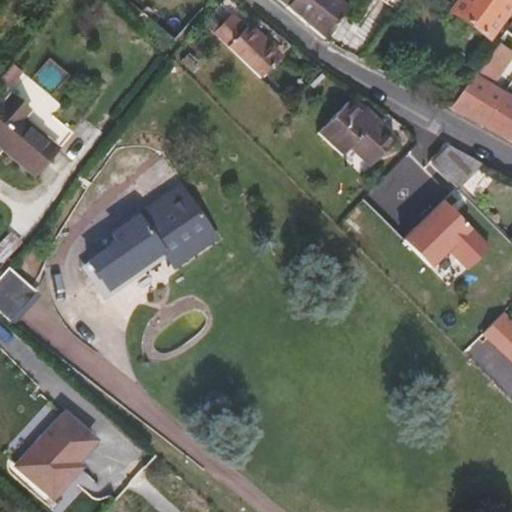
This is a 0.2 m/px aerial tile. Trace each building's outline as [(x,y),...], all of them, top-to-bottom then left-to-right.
[(292,0),(288,6),(302,19),(326,40),(345,11),(349,5),(342,0),(292,0)] [(511,5),(511,0),(457,0),(450,10),(488,38),(511,5)] [(222,23),(213,32),(261,78),(281,58),(248,26),(254,20),(238,6),(222,23)] [(222,23),(207,8),(199,18),(213,32),(222,23)] [(511,51),(498,41),(450,107),(511,140),(511,100),(504,95),(491,86),(511,56),(511,51)] [(10,94),(0,105),(0,146),(33,175),(55,150),(21,121),(29,111),(10,94)] [(361,112),(349,100),(317,133),(341,156),(351,146),(359,137),(380,157),(396,140),(364,110),(361,112)] [(359,137),(351,146),(371,166),(380,157),(359,137)] [(483,164),(445,143),(430,160),(443,173),(458,188),(461,191),(483,164)] [(458,188),(443,173),(437,179),(452,194),(458,188)] [(180,187),(113,235),(118,243),(87,265),(106,292),(164,251),(173,265),(214,236),(180,187)] [(442,201),(403,240),(430,267),(447,250),(467,269),(488,248),(442,201)] [(10,266),(0,277),(0,309),(13,321),(26,306),(38,292),(10,266)] [(482,333),(511,361),(511,319),(503,311),(482,333)] [(19,466),(53,496),(70,477),(65,472),(94,440),(64,414),(30,453),(19,466)]
